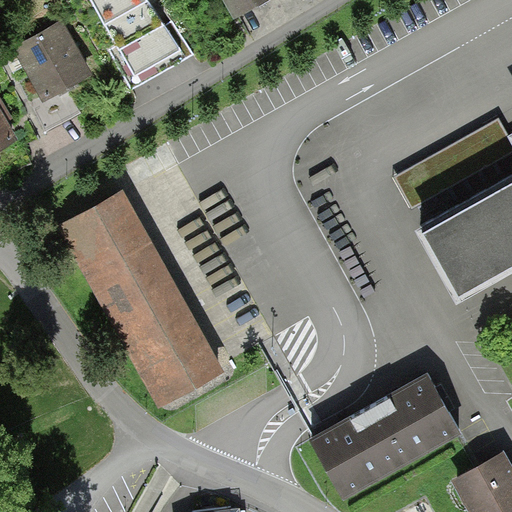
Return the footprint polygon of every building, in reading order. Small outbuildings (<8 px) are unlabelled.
[(90,0),(117,47),(111,49),(132,89),(194,53),(174,21),(163,27),(150,3),(147,4),(145,0),(90,0)] [(225,0),(236,18),(267,0),(225,0)] [(80,111),(69,91),(93,78),(61,21),(14,48),(44,101),(33,107),(46,130),(80,111)] [(0,149),(19,138),(9,121),(14,118),(1,97),(0,98),(0,149)] [(511,194),(437,234),(472,304),(511,282),(511,194)] [(159,411),(223,376),(123,196),(60,231),(159,411)] [(314,437),(310,439),(345,499),(461,433),(444,404),(426,373),(329,429),(314,437)] [(511,511),(511,464),(505,452),(453,481),(469,511),(511,511)]
